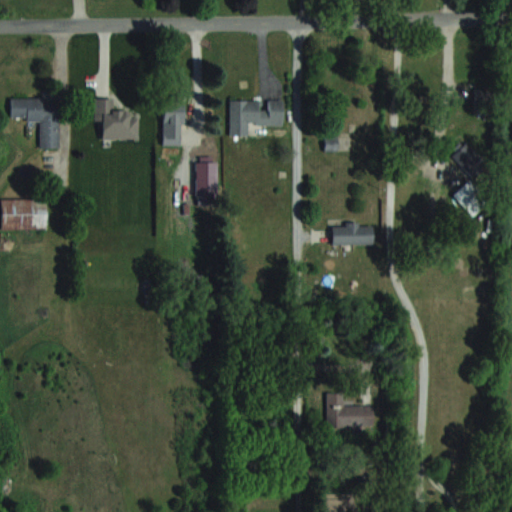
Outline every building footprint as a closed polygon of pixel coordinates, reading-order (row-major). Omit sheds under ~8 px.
[(39,147),(59,147),(59,98),(10,98),(10,119),(39,119),(39,147)] [(95,140),(137,140),(137,112),(111,112),(111,99),(95,99),(95,140)] [(248,123),(283,124),(283,99),(267,99),(267,108),(257,108),(258,99),(230,99),(229,134),(247,135),(248,123)] [(162,143),(182,143),(182,100),(162,100),(162,143)] [(450,153),(471,177),(485,165),(465,141),(450,153)] [(215,159),(195,159),(195,193),(215,193),(215,159)] [(469,218),(486,203),(467,182),(451,197),(469,218)] [(0,227),(46,228),(46,198),(0,198),(0,227)] [(371,243),(371,223),(331,223),(331,243),(371,243)] [(326,390),(326,426),(373,426),(373,405),(343,405),(343,390),(326,390)]
